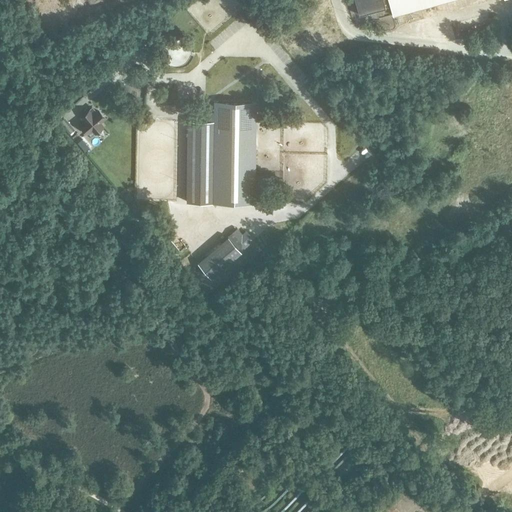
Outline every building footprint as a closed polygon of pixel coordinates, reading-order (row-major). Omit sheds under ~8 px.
[(187,120),(186,201),(254,202),(256,101),(214,101),(214,111),(202,111),(201,120),(187,120)] [(98,110),(95,112),(92,109),(82,117),(85,121),(81,124),(87,132),(92,128),(95,131),(102,125),(99,122),(104,118),(98,110)] [(85,151),(89,147),(82,139),(78,142),(85,151)] [(237,228),(198,262),(211,278),(241,251),(254,239),(246,230),(242,233),(237,228)] [(348,478),(369,457),(358,446),(337,467),(348,478)] [(267,453),(239,481),(248,491),(250,493),(278,464),(276,462),(267,453)]
